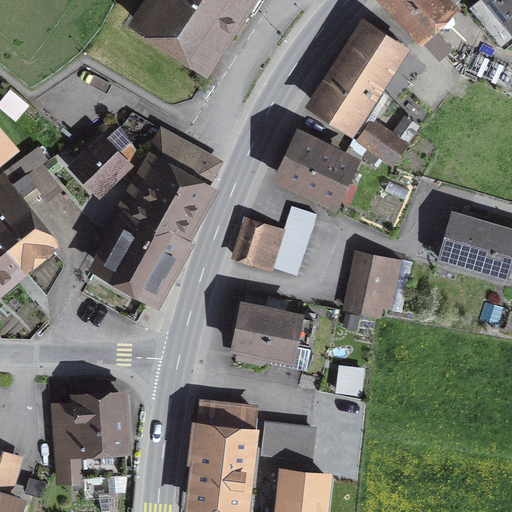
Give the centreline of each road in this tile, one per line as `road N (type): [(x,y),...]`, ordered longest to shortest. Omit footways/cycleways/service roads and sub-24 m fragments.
road 1 (secondary): [(178,360),(245,158),(294,67),(347,0)]
road 2 (residential): [(178,360),(0,353)]
road 3 (secondary): [(157,511),(178,360)]
